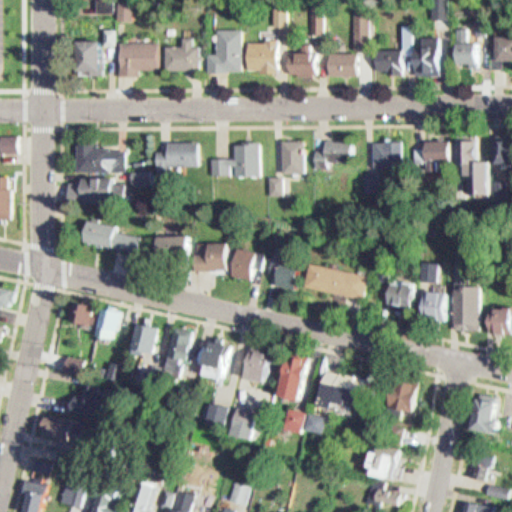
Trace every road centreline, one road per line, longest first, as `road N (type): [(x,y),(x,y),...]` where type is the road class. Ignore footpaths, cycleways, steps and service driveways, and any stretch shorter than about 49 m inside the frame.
road 1 (residential): [(511,371),(0,258)]
road 2 (residential): [(0,106),(511,103)]
road 3 (residential): [(0,493),(51,270),(45,0)]
road 4 (residential): [(430,511),(461,360)]
